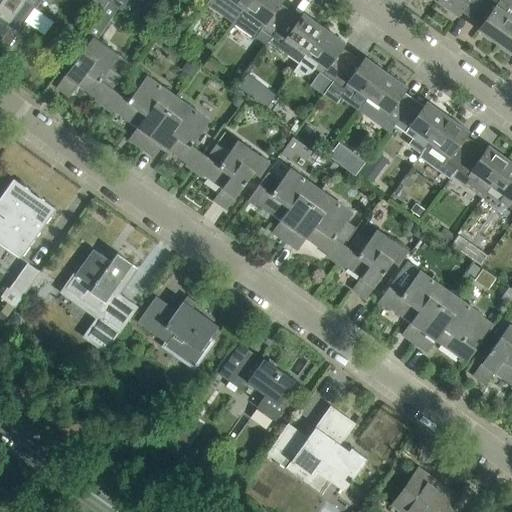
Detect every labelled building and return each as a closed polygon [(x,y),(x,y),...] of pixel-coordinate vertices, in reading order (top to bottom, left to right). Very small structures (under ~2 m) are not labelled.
[(34,7),(25,0),(0,0),(0,56),(1,57),(17,34),(16,33),(34,7)] [(41,0),(25,0),(34,7),(36,8),(41,0)] [(233,24),(250,0),(209,0),(206,4),(233,24)] [(281,0),(250,0),(233,24),(255,39),(255,38),(265,45),(268,41),(287,14),(277,7),(281,0)] [(474,13),(483,0),(437,0),(458,15),(464,6),(474,13)] [(499,44),(511,26),(511,0),(483,0),(474,13),(471,17),(481,25),(478,29),(499,44)] [(130,64),(118,55),(97,39),(119,7),(110,1),(87,32),(75,48),(63,64),(69,69),(56,87),(69,96),(78,84),(96,97),(95,99),(102,103),(113,87),(130,64)] [(306,52),(324,27),(303,12),(297,21),(287,14),(268,41),(298,63),(306,52)] [(511,26),(499,44),(511,53),(511,26)] [(345,42),(324,27),(306,52),(298,63),(292,71),(295,73),(298,74),(301,74),(304,74),(308,74),(311,72),(313,71),(315,67),(333,80),(349,58),(339,51),(345,42)] [(368,96),(386,72),(365,57),(359,66),(349,58),(333,80),(352,94),(356,88),(368,96)] [(142,148),(177,98),(138,69),(130,80),(138,86),(128,99),(116,91),(105,106),(112,111),(113,109),(138,126),(129,138),(142,148)] [(407,87),(386,72),(368,96),(381,106),(377,111),(395,124),(411,103),(401,95),(407,87)] [(209,120),(177,98),(142,148),(154,157),(163,144),(187,162),(185,164),(194,170),(205,155),(191,145),(209,120)] [(421,154),(448,116),(427,101),(421,110),(411,103),(395,124),(414,137),(408,145),(421,154)] [(469,130),(448,116),(421,154),(452,176),(472,147),(462,140),(469,130)] [(292,139),(280,155),(290,162),(302,146),(292,139)] [(260,176),(269,163),(237,140),(228,152),(216,144),(207,156),(205,155),(194,170),(203,176),(205,174),(222,187),(214,199),(227,209),(253,172),(260,176)] [(492,185),(510,160),(489,145),(482,154),(472,147),(452,176),(483,198),(492,185)] [(511,161),(510,160),(492,185),(504,194),(500,199),(511,207),(511,161)] [(285,240),(321,190),(324,192),(328,186),(323,182),(318,188),(290,168),(281,180),(268,171),(248,199),(255,204),(257,202),(281,219),(272,231),(285,240)] [(13,179),(2,195),(0,197),(0,242),(21,258),(56,209),(13,179)] [(356,228),(346,221),(352,212),(324,192),(321,190),(285,240),(298,249),(306,237),(328,252),(327,254),(334,260),(356,228)] [(398,265),(408,252),(376,229),(368,241),(357,234),(337,262),(344,267),(346,265),(361,276),(353,288),(366,298),(392,261),(398,265)] [(488,254),(478,247),(471,258),(480,265),(488,254)] [(74,276),(66,288),(75,294),(94,294),(105,302),(132,264),(117,252),(111,261),(93,249),(74,276)] [(27,263),(8,289),(2,297),(14,306),(20,297),(39,272),(27,263)] [(474,263),(467,272),(476,279),(483,270),(474,263)] [(415,343),(449,294),(418,272),(401,295),(389,286),(378,301),(385,306),(386,304),(410,321),(402,333),(415,343)] [(102,320),(98,326),(98,337),(111,345),(120,333),(127,323),(138,306),(119,293),(100,319),(102,320)] [(492,325),(449,294),(415,343),(427,352),(436,339),(460,356),(459,358),(465,363),(477,347),(492,325)] [(208,339),(218,325),(183,300),(176,310),(156,295),(137,321),(166,342),(164,345),(193,367),(203,353),(200,351),(201,348),(205,351),(211,341),(208,339)] [(511,386),(511,325),(502,319),(493,333),(499,337),(473,374),(486,384),(495,371),(511,383),(511,384),(511,386)] [(240,343),(228,359),(218,373),(243,391),(249,383),(265,394),(256,407),(275,421),(286,405),(281,401),(295,380),(263,357),(262,360),(252,353),(253,352),(240,343)] [(343,490),(366,458),(343,441),(355,423),(330,405),(308,437),(288,423),(266,453),(306,482),(316,470),(343,490)] [(450,511),(457,502),(438,488),(441,484),(418,468),(395,500),(410,511),(450,511)]
